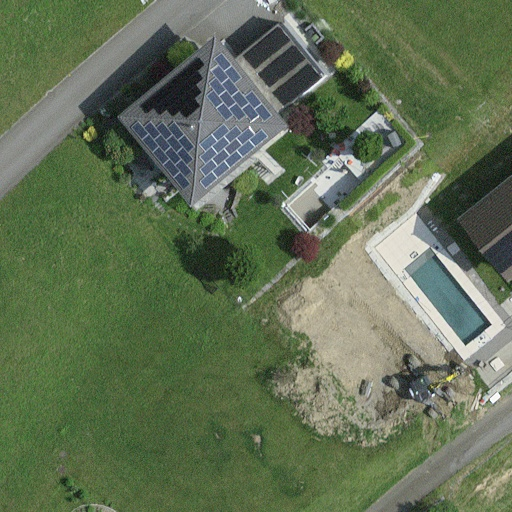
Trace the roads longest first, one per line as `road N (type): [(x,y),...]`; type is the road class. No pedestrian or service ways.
road 1 (unclassified): [(0,155),(200,0)]
road 2 (residential): [(511,413),(383,511)]
